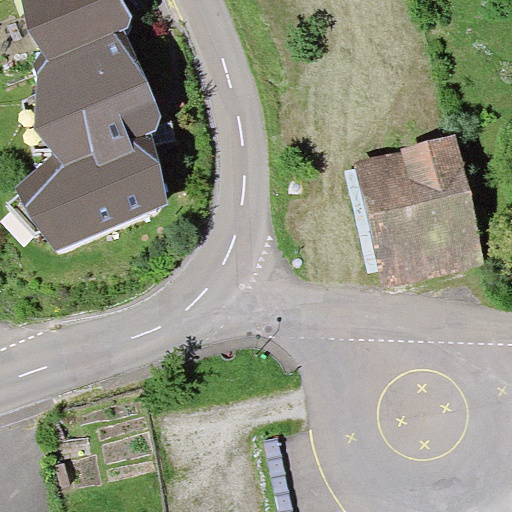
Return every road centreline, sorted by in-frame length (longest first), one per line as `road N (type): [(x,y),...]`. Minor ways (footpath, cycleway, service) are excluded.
road 1 (residential): [(214,279),(334,313),(511,325)]
road 2 (unclassified): [(200,0),(237,109),(244,172),(241,211),(214,279)]
road 3 (residential): [(214,279),(165,323),(0,382)]
